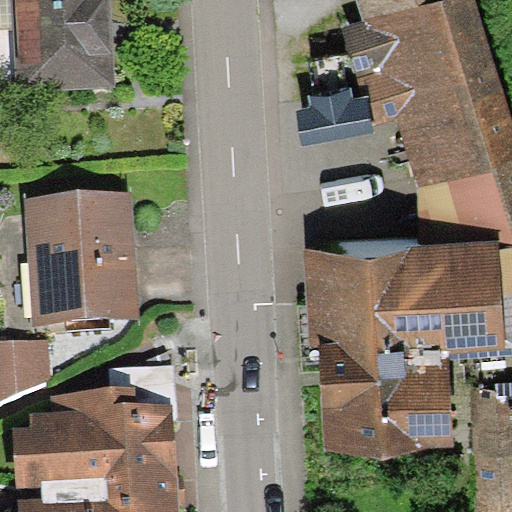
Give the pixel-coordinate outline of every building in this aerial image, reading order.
[(104,0),(0,0),(0,91),(110,84),(104,0)] [(372,0),(426,172),(471,157),(481,188),(470,194),(481,231),(495,231),(497,271),(511,265),(511,126),(473,0),(372,0)] [(123,204),(34,208),(39,294),(51,293),(65,302),(67,320),(132,312),(123,204)] [(481,231),(325,238),(333,427),(448,422),(445,344),(431,345),(431,328),(472,326),(499,325),(497,271),(495,231),(481,231)] [(482,368),(485,440),(511,439),(511,324),(499,325),(472,326),(474,368),(482,368)] [(40,343),(0,346),(0,399),(47,384),(40,343)] [(60,404),(61,426),(166,423),(174,423),(173,374),(123,376),(124,402),(60,404)] [(61,426),(39,429),(43,485),(26,486),(27,511),(172,511),(166,423),(61,426)]
